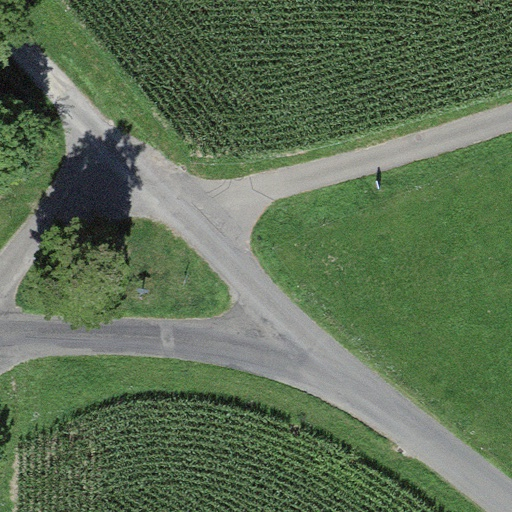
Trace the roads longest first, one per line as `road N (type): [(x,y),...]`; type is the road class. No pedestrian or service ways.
road 1 (unclassified): [(0,332),(155,335),(342,379),(511,508)]
road 2 (track): [(131,169),(0,40)]
